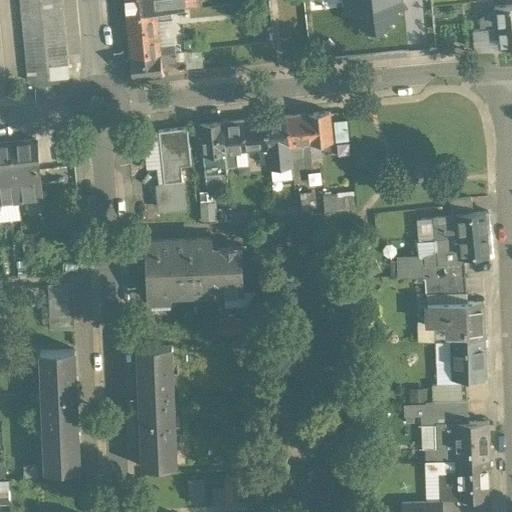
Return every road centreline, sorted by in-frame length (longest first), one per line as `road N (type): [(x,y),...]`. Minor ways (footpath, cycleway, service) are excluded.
road 1 (residential): [(503,82),(470,73),(363,80),(124,110)]
road 2 (residential): [(96,138),(116,511)]
road 3 (residential): [(503,82),(511,355)]
